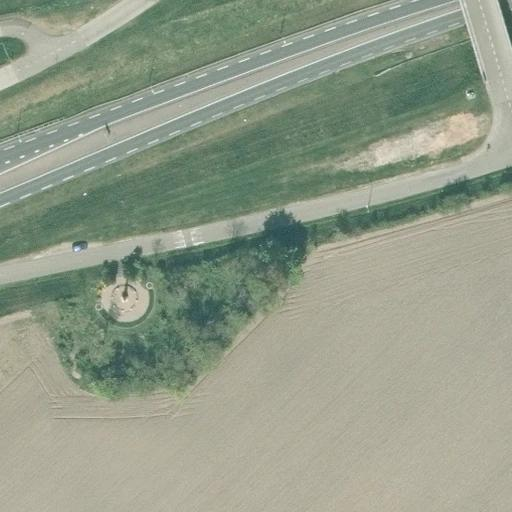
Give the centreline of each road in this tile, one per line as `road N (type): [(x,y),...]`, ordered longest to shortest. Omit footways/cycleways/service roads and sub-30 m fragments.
road 1 (primary): [(0,200),(258,92),(511,0)]
road 2 (unclassified): [(0,275),(350,202),(511,157)]
road 3 (primary): [(440,0),(0,158)]
